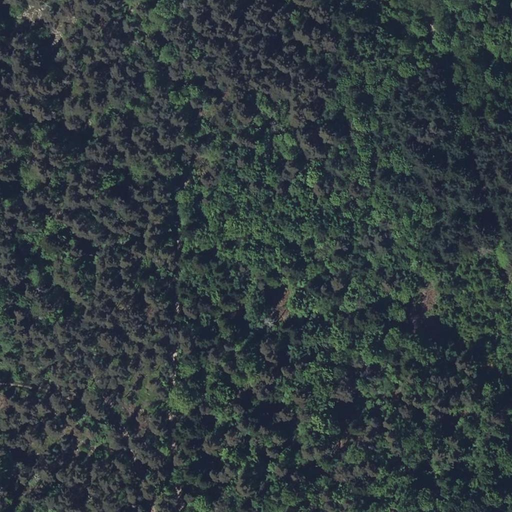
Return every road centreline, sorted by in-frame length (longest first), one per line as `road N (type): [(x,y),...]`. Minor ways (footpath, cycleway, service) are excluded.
road 1 (track): [(190,511),(175,358),(195,187),(170,42),(139,0)]
road 2 (track): [(428,0),(445,36),(469,179),(511,301)]
